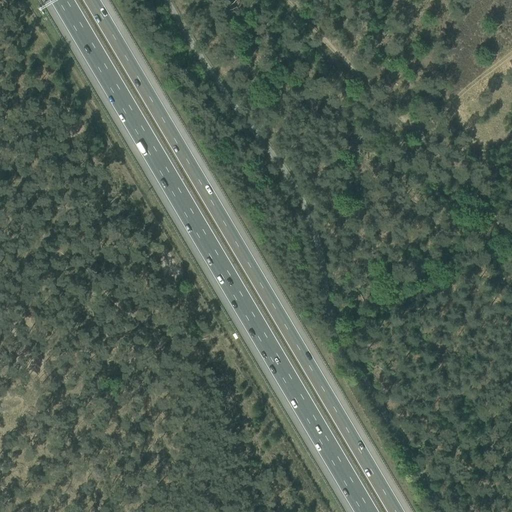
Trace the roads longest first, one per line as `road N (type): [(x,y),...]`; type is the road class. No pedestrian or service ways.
road 1 (motorway): [(396,511),(92,0)]
road 2 (motorway): [(62,0),(366,511)]
road 3 (track): [(152,511),(168,460),(147,382),(162,347),(0,188)]
road 4 (track): [(511,241),(284,0)]
road 5 (track): [(411,132),(511,53)]
